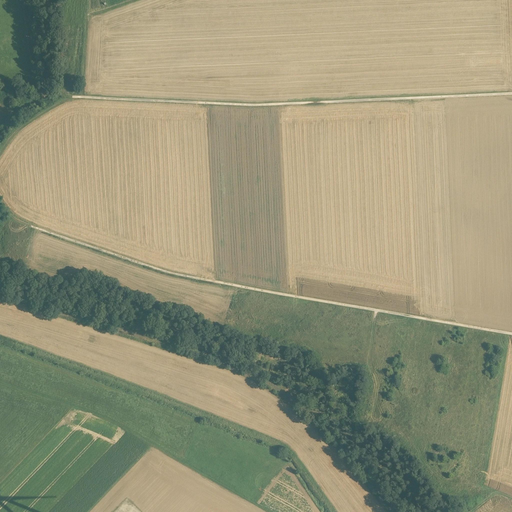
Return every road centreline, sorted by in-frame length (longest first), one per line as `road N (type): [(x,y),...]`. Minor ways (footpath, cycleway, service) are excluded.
road 1 (track): [(34,229),(167,274),(511,334)]
road 2 (track): [(80,97),(253,105),(511,94)]
road 3 (track): [(0,382),(124,426),(268,511)]
